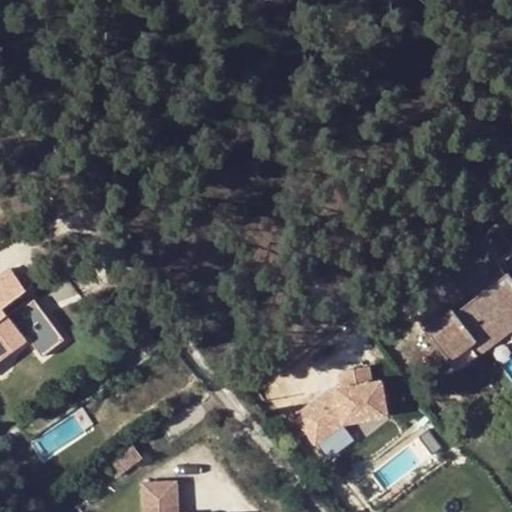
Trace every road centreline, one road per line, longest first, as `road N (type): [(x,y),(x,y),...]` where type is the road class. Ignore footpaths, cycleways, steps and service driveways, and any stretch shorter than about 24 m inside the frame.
road 1 (unknown): [(0,107),(188,348)]
road 2 (residential): [(318,511),(188,348)]
